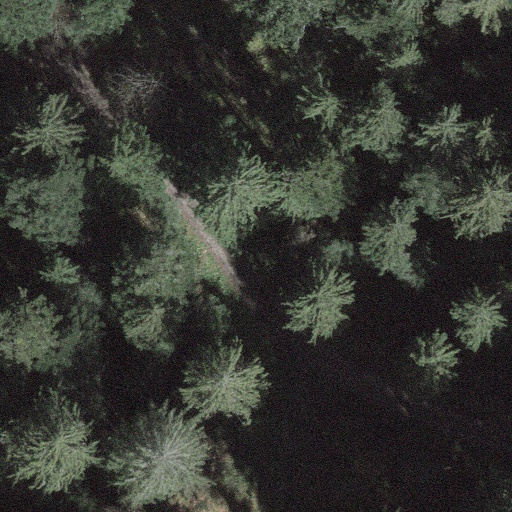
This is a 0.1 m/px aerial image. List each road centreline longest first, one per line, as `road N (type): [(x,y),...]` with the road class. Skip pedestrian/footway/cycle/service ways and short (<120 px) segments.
road 1 (track): [(511,441),(322,373),(283,337),(176,185),(112,127),(0,63)]
road 2 (track): [(112,127),(115,511)]
